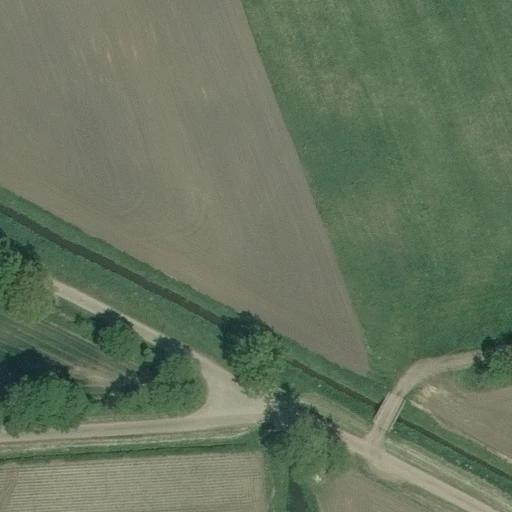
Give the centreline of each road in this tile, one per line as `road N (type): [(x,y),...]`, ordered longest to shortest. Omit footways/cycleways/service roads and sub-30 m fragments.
road 1 (residential): [(248,396),(0,261)]
road 2 (residential): [(487,511),(248,396)]
road 3 (residential): [(248,396),(212,424),(0,436)]
road 4 (track): [(511,346),(421,368),(367,453)]
